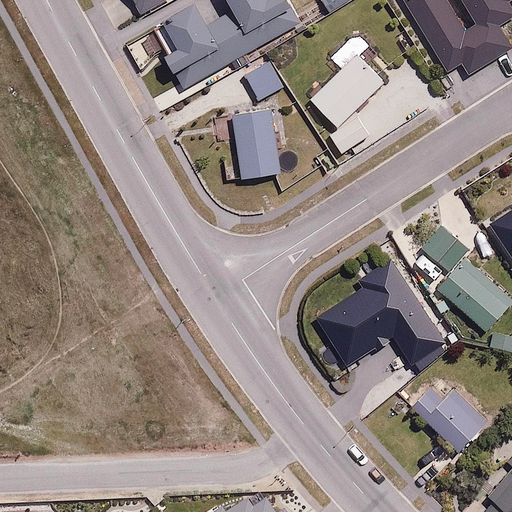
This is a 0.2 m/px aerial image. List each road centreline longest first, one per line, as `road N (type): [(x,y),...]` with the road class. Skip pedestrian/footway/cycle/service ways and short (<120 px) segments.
road 1 (residential): [(214,296),(511,109)]
road 2 (residential): [(214,296),(47,0)]
road 3 (residential): [(0,477),(240,468),(308,431)]
road 4 (residential): [(308,431),(214,296)]
